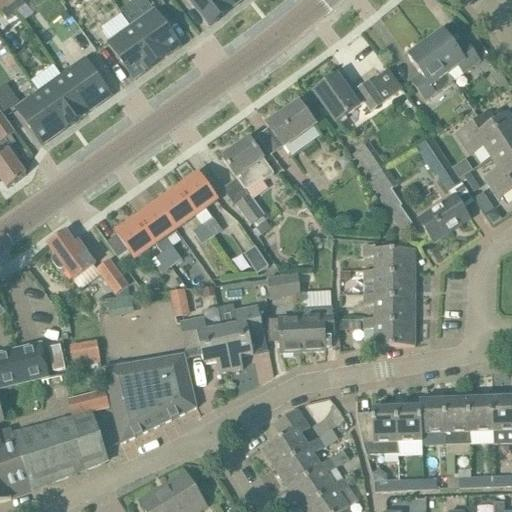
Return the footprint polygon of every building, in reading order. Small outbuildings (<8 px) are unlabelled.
[(16,13),(26,5),(21,0),(19,0),(11,6),(16,13)] [(224,0),(187,0),(209,27),(232,9),(224,0)] [(224,0),(232,9),(243,0),(224,0)] [(11,6),(2,14),(7,20),(16,13),(11,6)] [(181,48),(154,11),(131,27),(158,64),(181,48)] [(158,64),(131,27),(108,44),(134,81),(158,64)] [(448,76),(459,68),(464,75),(470,70),(480,63),(466,43),(456,50),(443,31),(425,44),(448,76)] [(448,76),(425,44),(408,57),(421,75),(411,83),(426,102),(453,83),(448,76)] [(111,97),(85,61),(61,77),(88,114),(111,97)] [(402,90),(388,71),(369,85),(368,84),(357,92),(358,93),(351,98),(337,78),(315,93),(337,123),(358,108),(358,107),(365,102),(371,112),(402,90)] [(61,77),(39,93),(66,130),(88,114),(61,77)] [(66,130),(39,93),(16,110),(42,147),(66,130)] [(311,121),(299,104),(268,127),(279,143),(283,148),(315,126),(311,121)] [(5,141),(15,135),(0,115),(0,142),(1,144),(5,141)] [(492,159),(511,145),(511,123),(508,117),(491,128),(484,118),(457,136),(470,156),(484,147),(492,159)] [(435,125),(430,128),(435,136),(443,131),(440,126),(435,125)] [(274,176),(249,140),(222,159),(233,176),(245,192),(262,180),(264,183),(274,176)] [(452,171),(431,140),(423,145),(416,150),(432,173),(435,171),(450,193),(461,185),(457,179),(460,178),(454,170),(452,171)] [(5,141),(1,144),(0,144),(0,178),(0,179),(1,179),(8,189),(26,176),(17,164),(20,161),(5,141)] [(351,158),(367,182),(386,169),(370,145),(351,158)] [(511,145),(492,159),(499,171),(486,180),(488,183),(499,200),(511,191),(511,145)] [(386,169),(367,182),(379,199),(398,186),(386,169)] [(203,226),(212,239),(222,233),(205,210),(217,201),(210,193),(198,176),(197,177),(178,191),(196,216),(203,226)] [(176,231),(196,216),(178,191),(158,205),(158,206),(176,231)] [(483,195),(474,200),(485,216),(494,210),(483,195)] [(265,217),(250,196),(236,207),(251,228),(265,217)] [(459,204),(455,197),(418,221),(422,228),(433,245),(470,220),(459,204)] [(156,245),(162,254),(172,247),(165,238),(176,231),(158,206),(138,220),(156,245)] [(491,213),(487,216),(493,224),(501,218),(498,214),(491,213)] [(138,220),(118,234),(116,235),(117,236),(128,250),(128,251),(135,260),(156,245),(138,220)] [(203,226),(192,234),(202,247),(212,239),(203,226)] [(75,244),(66,231),(47,245),(55,255),(53,257),(52,261),(57,268),(62,269),(64,268),(66,270),(75,281),(96,265),(78,242),(75,244)] [(107,243),(118,257),(128,250),(117,236),(107,243)] [(172,268),(182,261),(172,247),(162,254),(172,268)] [(264,248),(251,252),(258,275),(272,270),(264,248)] [(375,259),(375,272),(415,272),(415,251),(376,251),(376,248),(364,248),(364,259),(375,259)] [(162,275),(172,268),(162,254),(152,262),(162,275)] [(129,288),(110,261),(96,271),(115,297),(129,288)] [(340,272),(340,280),(350,280),(350,272),(340,272)] [(375,296),(415,296),(415,272),(375,272),(364,272),(364,283),(375,283),(375,296)] [(300,295),(298,276),(277,279),(268,280),(270,301),(301,298),(300,295)] [(215,297),(213,288),(203,290),(205,299),(215,297)] [(188,290),(173,293),(178,317),(192,314),(188,290)] [(308,306),(334,307),(334,293),(308,292),(308,306)] [(375,320),(415,320),(415,296),(375,296),(364,296),(364,307),(375,307),(375,320)] [(134,315),(131,298),(107,301),(110,319),(134,315)] [(223,329),(231,373),(243,370),(241,359),(253,356),(250,338),(264,335),(260,316),(258,308),(235,312),(238,326),(223,329)] [(301,310),(303,354),(325,353),(325,339),(333,339),(333,316),(332,316),(332,309),(301,310)] [(281,356),(303,354),(301,310),(301,319),(280,320),(280,336),(281,356)] [(204,319),(181,324),(182,332),(186,352),(184,356),(185,356),(186,361),(202,357),(204,366),(217,364),(220,375),(231,373),(223,329),(207,333),(204,319)] [(415,320),(375,320),(364,320),(364,331),(375,331),(375,348),(415,348),(415,320)] [(348,332),(361,332),(361,322),(349,322),(341,322),(341,332),(348,332)] [(101,364),(97,342),(70,346),(73,369),(101,364)] [(0,391),(50,379),(41,345),(0,355),(0,391)] [(103,370),(107,383),(126,443),(197,410),(186,361),(185,356),(184,356),(103,370)] [(101,364),(73,369),(74,376),(89,373),(102,371),(101,364)] [(511,399),(492,400),(494,433),(494,446),(511,445),(511,399)] [(494,433),(492,400),(468,401),(470,446),(471,446),(470,434),(494,433)] [(444,402),(446,447),(470,446),(468,401),(444,402)] [(420,402),(420,409),(421,410),(422,435),(446,435),(446,447),(444,402),(420,402)] [(396,410),(398,456),(399,456),(399,443),(422,443),(422,435),(421,410),(420,409),(396,410)] [(0,496),(11,492),(11,491),(66,470),(54,438),(51,439),(40,410),(22,417),(28,431),(29,433),(0,444),(0,439),(7,437),(0,417),(0,496)] [(367,457),(398,456),(396,410),(372,411),(373,423),(359,423),(360,430),(363,445),(367,457)] [(274,468),(308,446),(300,435),(309,430),(298,411),(274,427),(281,438),(262,450),(274,468)] [(320,439),(325,448),(341,438),(336,429),(320,439)] [(308,446),(274,468),(287,488),(321,466),(313,455),(322,449),(316,440),(308,446)] [(321,466),(287,488),(300,508),(334,487),(326,475),(349,461),(343,452),(321,466)] [(467,489),(467,472),(458,473),(458,480),(447,480),(448,489),(467,489)] [(199,511),(206,508),(186,476),(140,503),(145,511),(199,511)] [(511,477),(495,478),(496,487),(511,486),(511,477)] [(472,488),(496,487),(495,478),(471,479),(472,488)] [(399,491),(424,490),(424,480),(399,482),(399,491)] [(424,480),(424,490),(436,490),(436,480),(424,480)] [(343,481),(334,487),(300,508),(302,511),(349,511),(339,496),(348,490),(343,482),(343,481)] [(399,491),(399,482),(375,483),(375,492),(399,491)] [(465,511),(465,499),(454,498),(453,509),(449,509),(449,511),(465,511)]
